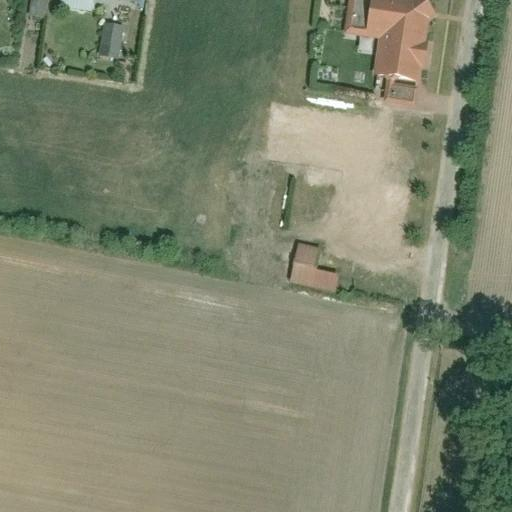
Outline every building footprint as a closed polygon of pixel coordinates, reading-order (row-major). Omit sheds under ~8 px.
[(46,1),(37,0),(31,0),(29,17),(43,20),(46,1)] [(414,0),(412,0),(348,0),(340,40),(377,44),(372,83),(383,86),(381,106),(414,111),(419,72),(427,73),(432,46),(427,45),(430,22),(435,16),(420,0),(414,0)] [(100,57),(119,59),(124,27),(105,24),(100,57)] [(385,125),(274,110),(268,163),(379,175),(385,125)] [(362,188),(354,242),(397,248),(405,194),(362,188)] [(292,281),(335,290),(338,276),(317,272),(321,251),(299,247),(292,281)]
